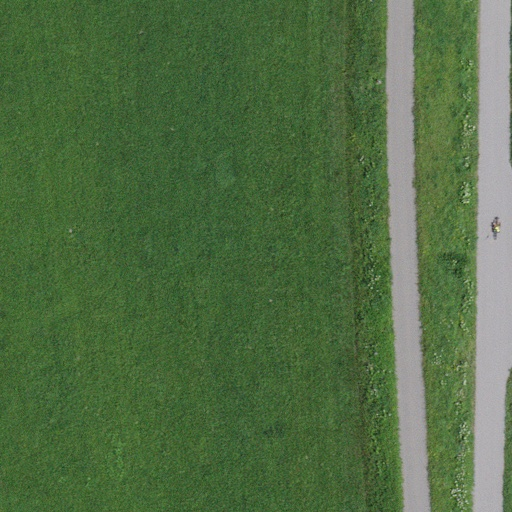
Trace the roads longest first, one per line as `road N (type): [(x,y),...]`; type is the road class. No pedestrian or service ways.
road 1 (track): [(413,511),(400,0)]
road 2 (track): [(501,0),(493,511)]
